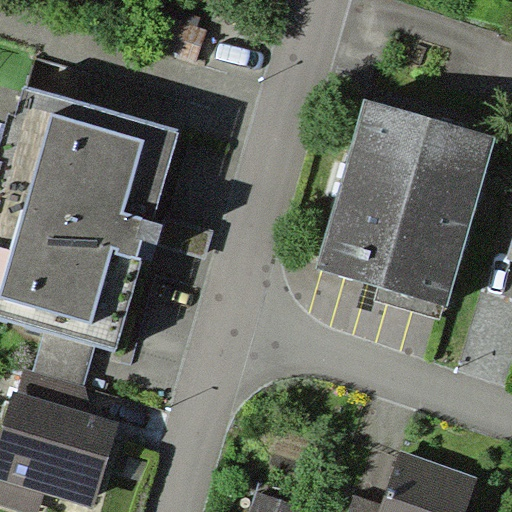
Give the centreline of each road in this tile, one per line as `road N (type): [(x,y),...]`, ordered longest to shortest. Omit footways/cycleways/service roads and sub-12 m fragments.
road 1 (residential): [(323,0),(235,318)]
road 2 (residential): [(235,318),(511,420)]
road 3 (residential): [(235,318),(176,511)]
